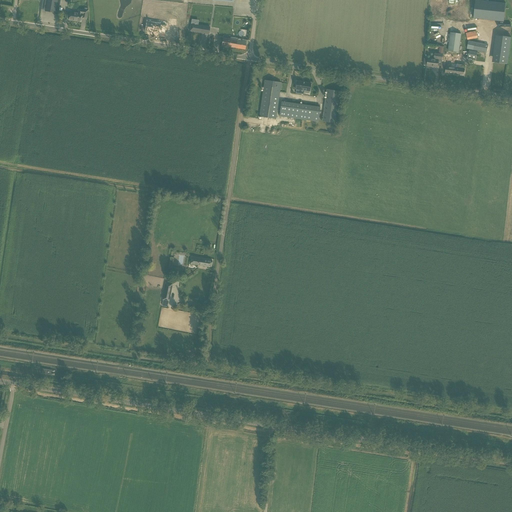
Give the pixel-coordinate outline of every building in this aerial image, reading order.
[(46,0),(45,11),(55,13),(55,12),(58,12),(59,6),(56,6),(56,0),(46,0)] [(475,0),(475,1),(474,18),(502,21),(504,22),(506,3),(478,0),(475,0)] [(189,3),(188,17),(233,20),(234,6),(189,3)] [(69,14),(68,18),(69,18),(69,20),(81,22),(81,19),(82,19),(86,20),(88,10),(78,9),(77,13),(70,12),(70,15),(69,14)] [(148,23),(146,31),(157,32),(157,33),(165,34),(167,25),(160,24),(160,25),(148,23)] [(210,27),(191,24),(190,31),(208,34),(210,27)] [(466,34),(467,40),(478,37),(476,31),(466,34)] [(461,34),(451,33),(448,51),(459,52),(461,34)] [(222,46),(245,50),(246,45),(247,40),(238,39),(230,38),(230,40),(223,38),(222,46)] [(467,49),(486,53),(488,44),(469,41),(467,49)] [(468,58),(476,59),(478,52),(469,50),(468,58)] [(428,61),(427,66),(437,67),(438,62),(438,60),(442,60),(443,54),(439,54),(434,53),(434,55),(433,59),(428,59),(428,61)] [(496,63),(507,64),(508,55),(497,54),(496,63)] [(445,73),(464,76),(465,71),(465,65),(447,63),(445,73)] [(259,117),(276,119),(281,83),(265,80),(259,117)] [(303,92),(309,93),(311,83),(296,81),(295,89),(304,91),(303,92)] [(325,97),(338,99),(339,91),(326,89),(325,97)] [(322,121),(335,123),(338,99),(325,97),(322,121)] [(279,116),(318,122),(320,107),(312,106),(312,104),(308,103),(308,105),(281,101),(279,116)] [(191,264),(211,267),(212,261),(192,257),(191,264)] [(173,267),(172,273),(172,274),(182,276),(183,269),(173,267)] [(162,304),(168,305),(168,301),(169,301),(173,284),(165,282),(162,300),(163,300),(162,304)]
